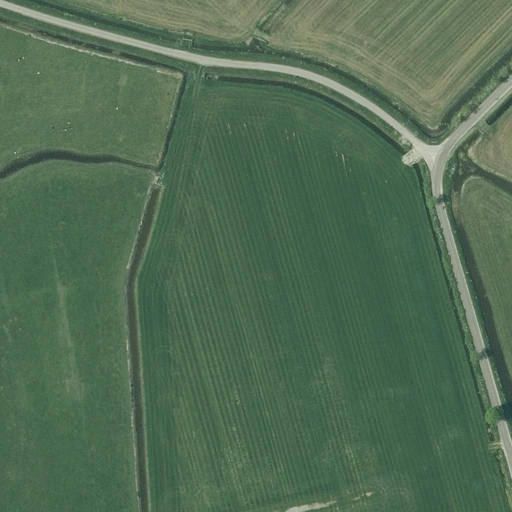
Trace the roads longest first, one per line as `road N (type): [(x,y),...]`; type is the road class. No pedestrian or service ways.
road 1 (unclassified): [(441,159),(320,79),(172,53),(0,3)]
road 2 (unclassified): [(511,464),(439,209),(441,159)]
